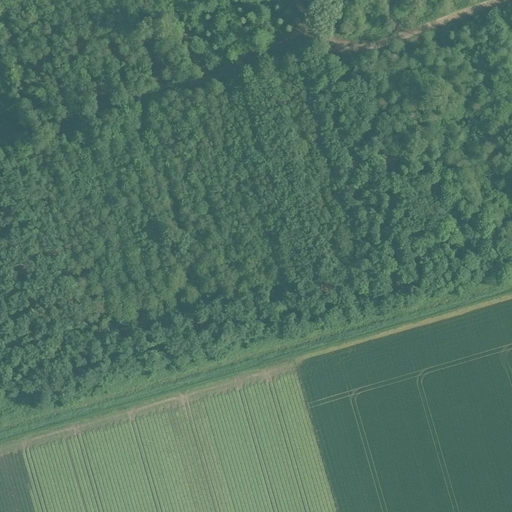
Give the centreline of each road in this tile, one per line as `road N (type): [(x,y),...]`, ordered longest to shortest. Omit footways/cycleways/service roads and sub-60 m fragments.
road 1 (track): [(0,427),(511,279)]
road 2 (track): [(497,0),(370,47),(342,46)]
